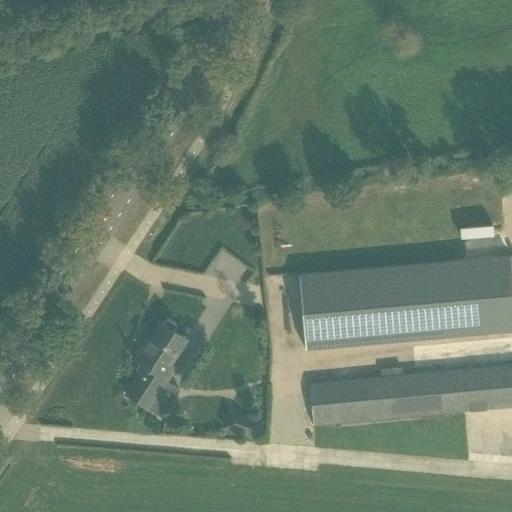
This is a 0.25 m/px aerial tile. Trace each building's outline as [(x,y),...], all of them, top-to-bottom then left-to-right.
[(465,248),(496,245),(494,222),(462,226),(465,248)] [(461,261),(297,275),(304,350),(468,335),(511,331),(511,293),(509,257),(461,261)] [(140,346),(132,359),(143,366),(125,396),(146,410),(165,380),(167,381),(176,368),(170,364),(185,340),(172,332),(175,327),(166,321),(162,326),(159,324),(144,348),(140,346)] [(511,365),(308,384),(312,425),(511,407),(511,365)] [(246,415),(228,409),(221,429),(239,435),(256,442),(263,422),(246,415)]
